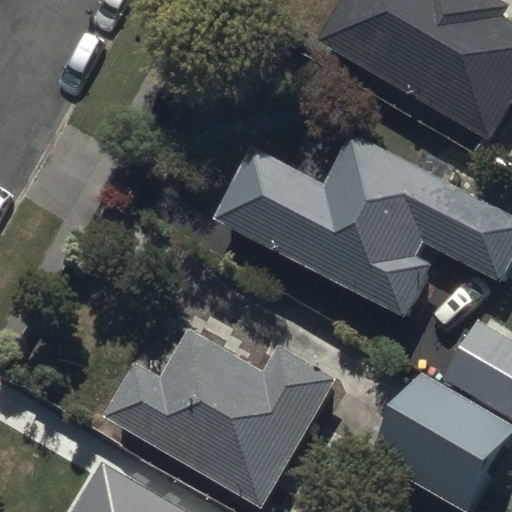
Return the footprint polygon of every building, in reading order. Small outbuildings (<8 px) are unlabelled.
[(355,0),(324,52),(497,153),(511,127),(511,32),(511,33),(511,32),(511,14),(487,0),(355,0)] [(511,226),(357,144),(331,194),(264,159),(252,182),(226,231),(412,329),(438,280),(424,273),(434,254),(511,295),(511,292),(511,226)] [(511,343),(485,329),(454,388),(511,418),(511,343)] [(139,446),(210,487),(252,511),(273,511),(345,391),(286,357),(271,383),(200,342),(172,390),(145,374),(112,430),(139,446)] [(383,471),(454,511),(485,511),(511,466),(511,430),(432,385),(383,471)] [(87,511),(177,511),(110,473),(87,511)]
